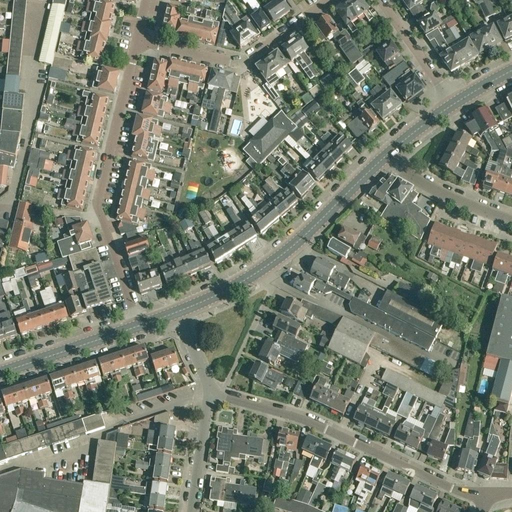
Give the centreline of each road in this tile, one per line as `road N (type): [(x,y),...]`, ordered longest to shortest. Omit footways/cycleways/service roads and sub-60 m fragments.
road 1 (residential): [(482,496),(316,426),(217,396)]
road 2 (secondary): [(177,311),(259,271),(387,156)]
road 3 (residential): [(113,253),(97,202),(137,40)]
road 4 (residential): [(137,40),(240,62),(333,0)]
road 5 (secondary): [(0,372),(137,326)]
road 6 (residential): [(511,220),(443,194),(387,156)]
road 7 (residential): [(458,103),(380,0)]
